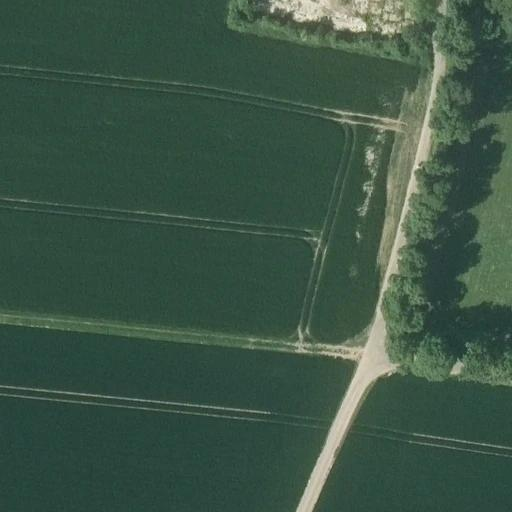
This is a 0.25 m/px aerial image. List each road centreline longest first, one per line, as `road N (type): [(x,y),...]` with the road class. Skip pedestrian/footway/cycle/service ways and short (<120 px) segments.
road 1 (residential): [(442,0),(441,52),(413,198),(370,356),(511,377)]
road 2 (track): [(370,356),(0,322)]
road 3 (track): [(370,356),(305,511)]
